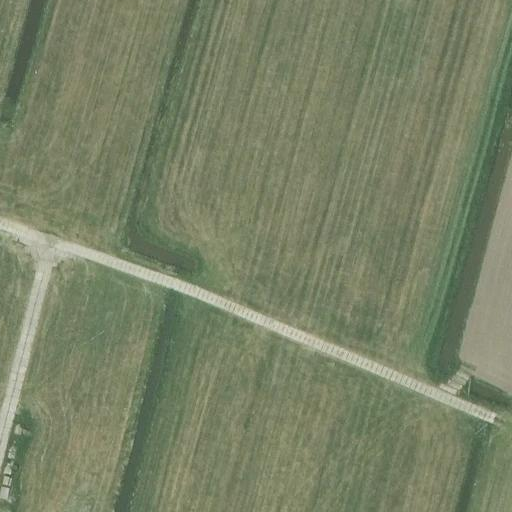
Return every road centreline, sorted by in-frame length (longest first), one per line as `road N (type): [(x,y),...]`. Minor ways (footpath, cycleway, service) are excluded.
road 1 (track): [(503,424),(174,285),(0,229)]
road 2 (track): [(48,248),(0,436)]
